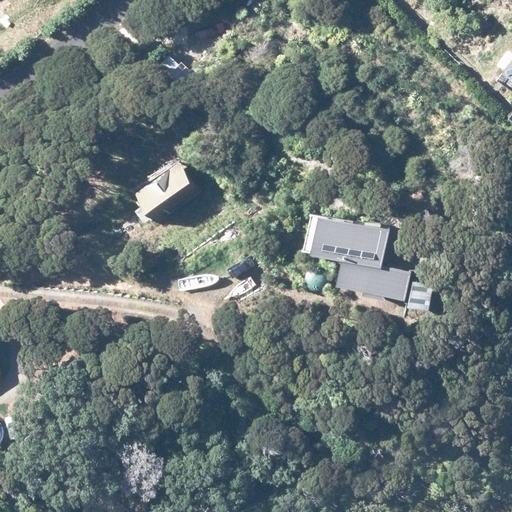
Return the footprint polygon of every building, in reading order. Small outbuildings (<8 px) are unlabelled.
[(131,19),(129,39),(129,44),(188,49),(190,24),(134,19),(131,19)] [(511,50),(498,67),(511,78),(511,50)] [(156,220),(196,192),(174,160),(134,190),(156,220)] [(410,269),(378,261),(386,227),(313,210),(304,247),(342,256),(336,282),(403,298),(410,269)] [(432,310),(436,285),(416,281),(415,286),(409,285),(407,304),(412,305),(412,306),(432,310)]
